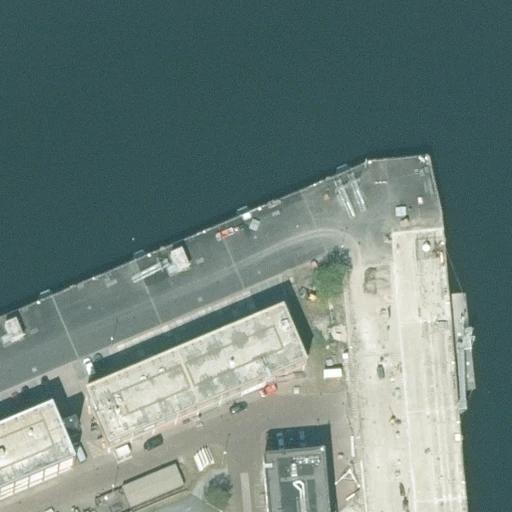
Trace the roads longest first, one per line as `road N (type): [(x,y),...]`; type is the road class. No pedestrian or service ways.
road 1 (unclassified): [(0,375),(350,231),(366,244),(380,411)]
road 2 (unclassified): [(22,511),(238,425)]
road 3 (unclassified): [(238,425),(296,406),(380,411)]
